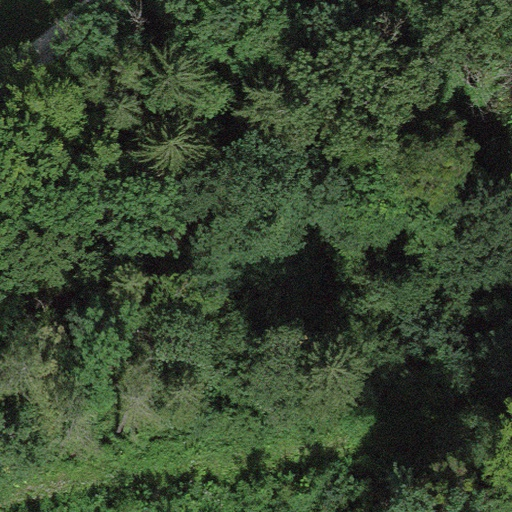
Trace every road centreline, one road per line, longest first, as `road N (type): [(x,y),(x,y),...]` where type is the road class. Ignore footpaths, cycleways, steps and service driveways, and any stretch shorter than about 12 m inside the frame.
road 1 (track): [(0,511),(204,468),(511,425)]
road 2 (track): [(0,85),(107,0)]
